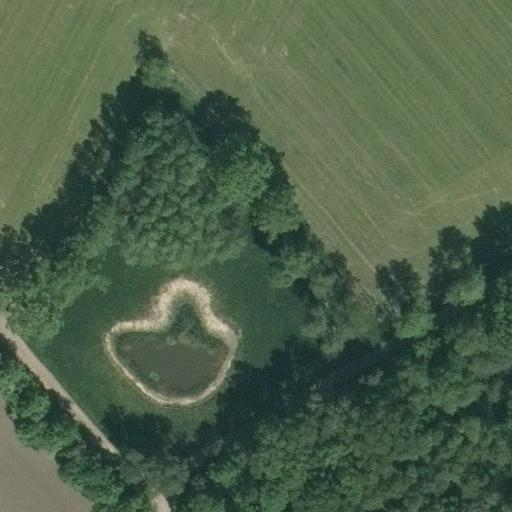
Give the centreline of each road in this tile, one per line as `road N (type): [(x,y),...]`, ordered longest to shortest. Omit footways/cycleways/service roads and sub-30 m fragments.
road 1 (unclassified): [(170,511),(174,481),(195,461),(511,274)]
road 2 (track): [(169,500),(132,477),(0,326)]
